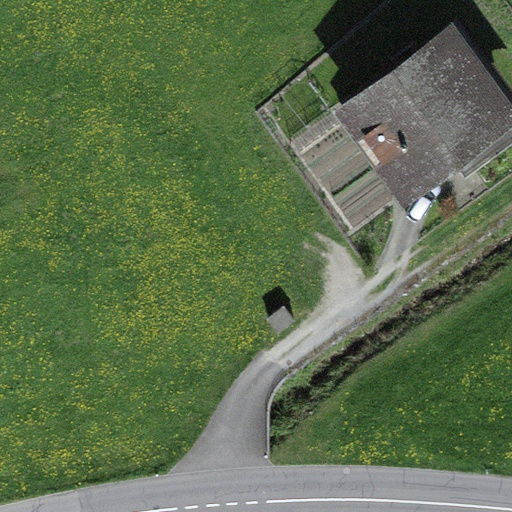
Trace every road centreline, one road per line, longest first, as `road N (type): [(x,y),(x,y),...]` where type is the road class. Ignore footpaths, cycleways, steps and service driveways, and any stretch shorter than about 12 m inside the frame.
road 1 (tertiary): [(511,511),(324,502),(168,511)]
road 2 (track): [(378,289),(511,193)]
